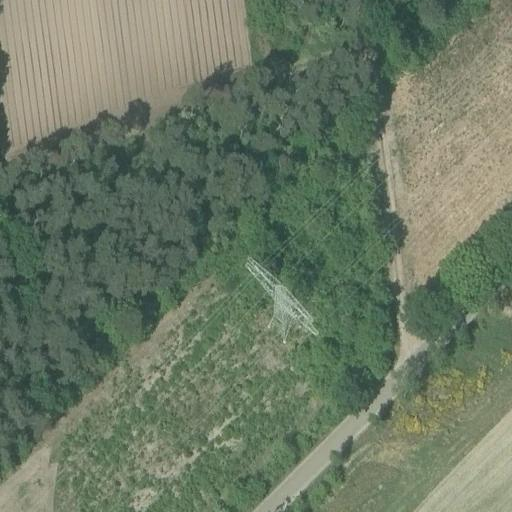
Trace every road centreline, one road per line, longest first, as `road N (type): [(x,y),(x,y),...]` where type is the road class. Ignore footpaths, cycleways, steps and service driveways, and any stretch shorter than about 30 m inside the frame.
road 1 (track): [(409,365),(361,0)]
road 2 (unclassified): [(264,511),(511,262)]
